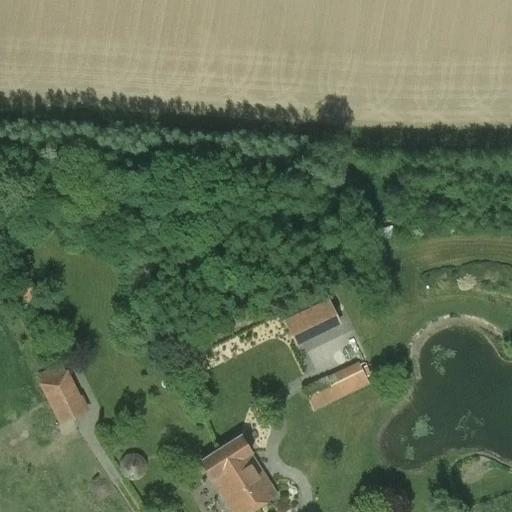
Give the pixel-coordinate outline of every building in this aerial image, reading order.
[(297,314),(283,321),(295,347),(309,340),(297,314)] [(361,369),(358,363),(302,389),(312,412),(330,404),(334,412),(377,392),(365,368),(361,369)] [(60,421),(84,409),(65,370),(41,382),(60,421)] [(219,450),(257,509),(278,496),(274,488),(240,437),(219,450)] [(252,511),(257,509),(219,450),(198,463),(210,483),(211,482),(230,511),(252,511)]
